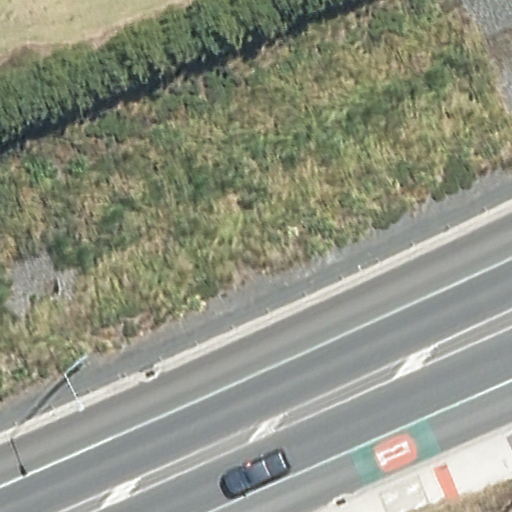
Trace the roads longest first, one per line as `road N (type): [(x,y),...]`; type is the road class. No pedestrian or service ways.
road 1 (trunk): [(0,480),(511,239)]
road 2 (trunk): [(511,348),(149,511)]
